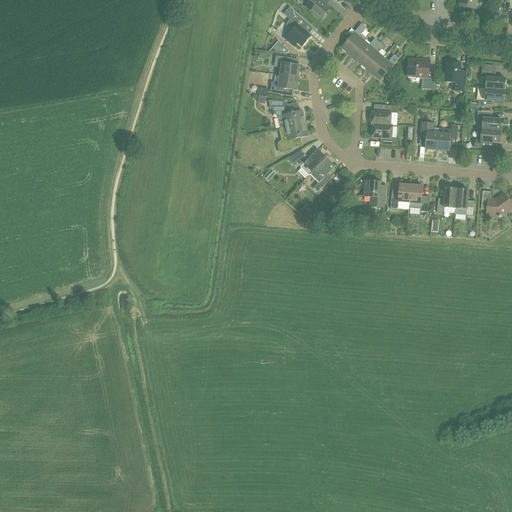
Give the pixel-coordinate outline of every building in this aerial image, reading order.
[(305,7),(321,20),(331,8),(321,0),(310,0),(311,1),(305,7)] [(460,0),(459,7),(476,9),(477,0),(460,0)] [(292,30),(285,39),(295,47),(298,43),(302,47),(312,36),(309,34),(314,28),(297,13),(290,8),(285,14),(291,20),(286,25),(292,30)] [(487,16),(499,18),(501,10),(488,9),(487,16)] [(351,56),(364,41),(366,39),(361,34),(366,27),(362,24),(342,48),(351,56)] [(351,56),(361,64),(379,43),(375,39),(369,45),(364,41),(351,56)] [(269,52),(286,55),(289,51),(278,42),(269,52)] [(361,64),(371,72),(384,57),(378,53),(384,46),(379,43),(361,64)] [(371,72),(380,81),(399,59),(394,55),(389,61),(384,57),(371,72)] [(280,75),(298,77),(300,66),(298,65),(299,59),(276,56),(274,67),(281,68),(280,75)] [(422,89),(434,90),(435,73),(429,73),(430,61),(422,60),(422,61),(409,60),(408,76),(423,78),(422,89)] [(451,91),(465,92),(467,71),(460,71),(461,64),(447,62),(445,82),(452,83),(451,91)] [(486,89),(505,90),(506,79),(495,78),(496,72),(496,66),(482,65),(482,70),(481,77),(487,77),(486,89)] [(270,93),(294,97),(294,90),(296,91),(298,77),(280,75),(279,83),(272,82),(270,93)] [(479,106),(492,108),(493,101),(504,102),(505,90),(486,89),(486,90),(480,89),(479,100),(479,106)] [(278,117),(281,129),(285,128),(305,124),(302,111),(294,113),(292,104),(288,105),(287,102),(273,100),(269,101),(270,109),(273,109),(274,114),(278,117)] [(372,125),(374,125),(391,126),(391,113),(398,113),(398,106),(385,106),(384,112),(373,112),(372,125)] [(482,130),(501,131),(502,120),(492,119),(492,113),(478,111),(477,122),(478,123),(483,124),(482,130)] [(426,150),(438,150),(439,133),(440,129),(433,128),(434,124),(422,123),(421,136),(427,137),(426,150)] [(278,144),(280,153),(293,151),(292,149),(302,147),(300,138),(308,136),(305,124),(285,128),(281,129),(280,130),(282,141),(280,142),(278,144)] [(384,146),(398,146),(398,139),(392,139),(392,126),(391,126),(374,125),(373,137),(385,138),(384,146)] [(447,129),(440,129),(439,133),(438,150),(449,151),(450,139),(457,139),(458,126),(451,125),(451,134),(446,134),(447,129)] [(475,147),(489,148),(489,142),(500,143),(501,131),(482,130),(481,141),(475,140),(475,147)] [(309,176),(310,175),(325,160),(316,152),(309,159),(305,155),(301,151),(289,158),(287,160),(294,166),(297,163),(301,167),(309,176)] [(313,188),(317,193),(320,190),(332,178),(327,174),(335,167),(327,159),(325,160),(310,175),(317,183),(313,188)] [(268,182),(276,173),(272,169),(264,177),(268,182)] [(370,206),(384,207),(386,193),(380,192),(381,182),(366,181),(364,197),(371,197),(370,206)] [(399,202),(409,203),(410,203),(411,185),(400,184),(399,194),(392,194),(391,209),(398,209),(399,202)] [(410,203),(409,203),(409,209),(421,210),(421,211),(428,212),(429,196),(422,196),(423,186),(411,185),(410,203)] [(444,213),(444,207),(456,208),(457,190),(446,189),(445,199),(438,199),(437,212),(444,213)] [(457,190),(456,208),(455,215),(466,216),(466,215),(473,216),(474,202),(468,201),(469,190),(457,190)] [(499,217),(500,218),(501,217),(501,216),(511,208),(511,204),(504,194),(495,200),(490,199),(491,192),(483,191),(481,209),(487,210),(487,216),(499,217)] [(308,216),(316,215),(315,207),(307,208),(308,216)]
